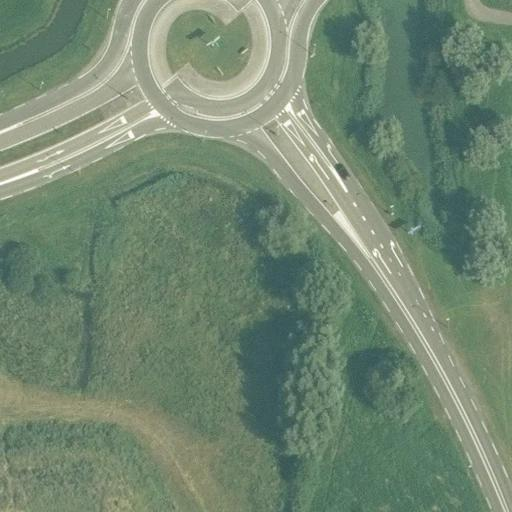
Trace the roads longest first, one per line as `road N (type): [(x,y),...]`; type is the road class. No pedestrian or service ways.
road 1 (primary): [(233,128),(271,155),(417,330)]
road 2 (primary): [(417,330),(506,511)]
road 3 (primary): [(131,0),(118,47),(98,74),(0,132)]
road 4 (primary): [(4,184),(182,122)]
road 5 (primary): [(4,184),(157,102)]
road 6 (primary): [(417,330),(383,251),(339,181)]
road 7 (primary): [(138,50),(94,99),(0,133)]
road 8 (primary): [(157,102),(177,92),(199,106),(226,109),(251,100),(269,81)]
